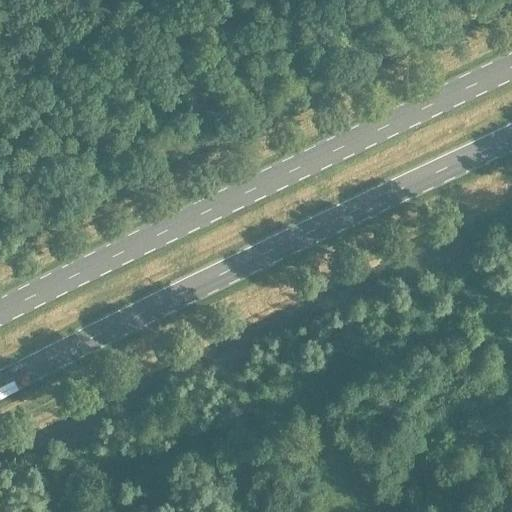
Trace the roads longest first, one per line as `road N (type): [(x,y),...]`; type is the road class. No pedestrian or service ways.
road 1 (trunk): [(0,386),(511,141)]
road 2 (trunk): [(511,70),(0,315)]
